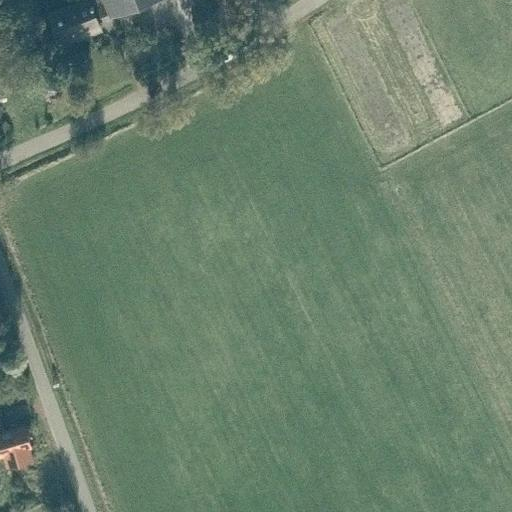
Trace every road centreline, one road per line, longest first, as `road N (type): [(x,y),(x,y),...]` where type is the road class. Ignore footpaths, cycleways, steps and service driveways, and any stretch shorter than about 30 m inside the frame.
road 1 (unclassified): [(0,162),(206,64),(312,0)]
road 2 (unclassified): [(89,511),(0,268)]
